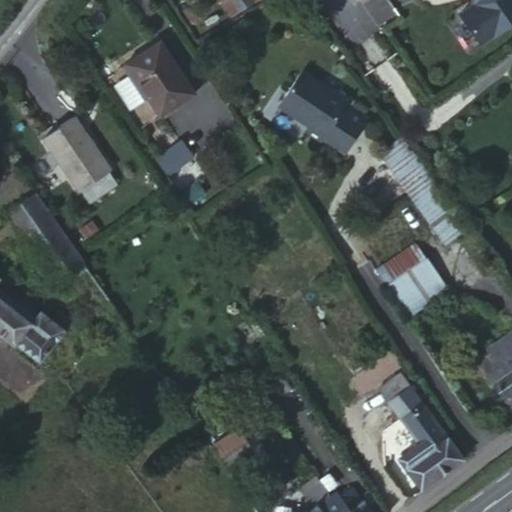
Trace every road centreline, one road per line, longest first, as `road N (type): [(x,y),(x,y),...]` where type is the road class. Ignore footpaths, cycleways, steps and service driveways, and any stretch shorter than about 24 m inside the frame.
road 1 (unknown): [(489,454),(334,236),(337,210),(374,170)]
road 2 (unknown): [(394,511),(372,462),(380,421),(339,347)]
